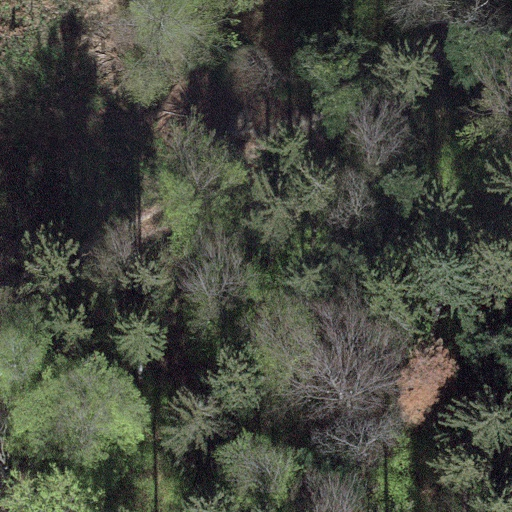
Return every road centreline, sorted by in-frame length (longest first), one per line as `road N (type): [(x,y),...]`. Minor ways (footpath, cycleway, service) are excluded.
road 1 (track): [(511,23),(0,297)]
road 2 (track): [(113,0),(0,80)]
